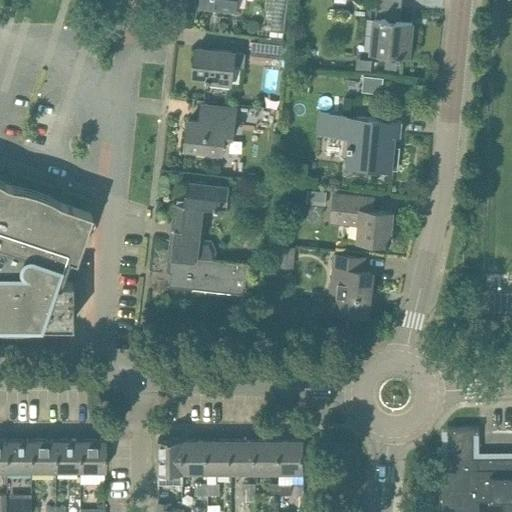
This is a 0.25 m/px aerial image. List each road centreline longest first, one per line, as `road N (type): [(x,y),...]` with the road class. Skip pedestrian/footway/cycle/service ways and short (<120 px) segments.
road 1 (unclassified): [(404,362),(429,249),(460,0)]
road 2 (residential): [(140,381),(359,392)]
road 3 (residential): [(0,380),(140,381)]
road 4 (residential): [(138,511),(140,381)]
